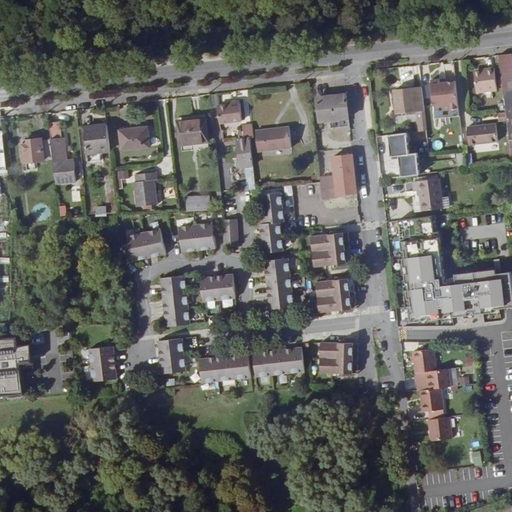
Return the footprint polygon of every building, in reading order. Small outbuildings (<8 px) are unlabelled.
[(511,54),(500,55),(511,160),(511,54)] [(477,93),(497,91),(495,68),(486,69),(487,71),(475,72),(477,93)] [(432,81),(435,106),(440,105),(444,108),(444,111),(459,109),(457,82),(441,84),(441,80),(432,81)] [(427,127),(426,110),(423,87),(394,90),(396,113),(420,110),(422,127),(427,127)] [(321,121),(350,118),(347,94),(318,97),(321,121)] [(218,105),(220,123),(242,120),(240,103),(232,104),(218,105)] [(180,137),(181,144),(208,141),(206,118),(178,121),(180,137)] [(60,122),(49,123),(51,137),(51,138),(51,139),(62,138),(62,137),(60,122)] [(467,127),(470,145),(498,141),(496,124),(467,127)] [(100,152),(110,151),(107,125),(85,127),(87,153),(100,152)] [(251,139),(254,138),(253,125),(244,126),(245,139),(251,139)] [(121,131),(123,150),(150,147),(148,127),(121,131)] [(256,131),(258,151),(292,147),(290,127),(256,131)] [(399,176),(417,174),(415,152),(406,153),(405,134),(383,135),(385,156),(397,155),(399,176)] [(23,141),(26,163),(45,161),(46,172),(55,171),(54,162),(54,160),(51,139),(51,138),(51,137),(23,141)] [(54,160),(54,162),(55,171),(57,184),(77,181),(76,175),(75,169),(74,160),(67,161),(64,138),(62,138),(51,139),(54,160)] [(254,165),(251,139),(245,139),(239,140),(239,144),(242,167),(245,166),(254,165)] [(338,195),(357,193),(353,154),(333,157),(336,176),(336,179),(332,179),(332,177),(321,178),(321,182),(323,198),(338,197),(338,195)] [(243,190),(257,188),(254,165),(245,166),(246,181),(242,182),(243,190)] [(116,188),(122,188),(122,178),(128,177),(128,170),(116,170),(116,188)] [(134,182),(137,207),(143,206),(159,204),(156,179),(158,179),(157,172),(136,175),(136,182),(134,182)] [(420,190),(423,211),(444,208),(440,178),(414,182),(416,191),(420,190)] [(0,213),(7,213),(9,213),(6,183),(0,183),(0,213)] [(72,190),(72,201),(80,200),(79,190),(72,190)] [(261,195),(263,209),(284,207),(282,193),(261,195)] [(188,198),(189,210),(210,209),(210,197),(188,198)] [(263,209),(265,224),(281,222),(285,221),(284,207),(263,209)] [(511,207),(491,210),(493,223),(500,222),(511,221),(511,220),(511,207)] [(445,215),(444,208),(423,211),(418,211),(419,219),(445,215)] [(237,219),(223,220),(225,247),(239,247),(237,219)] [(511,225),(511,221),(500,222),(502,241),(511,240),(511,225)] [(262,239),(283,236),(281,222),(265,224),(261,224),(262,239)] [(446,229),(449,248),(502,241),(500,222),(493,223),(446,229)] [(213,224),(197,226),(199,250),(216,248),(213,224)] [(180,228),(183,252),(199,250),(197,226),(180,228)] [(0,230),(0,239),(10,240),(10,230),(8,230),(0,230)] [(161,230),(145,233),(150,257),(166,254),(161,230)] [(129,237),(134,261),(150,257),(145,233),(129,237)] [(344,233),(312,237),(313,252),(346,248),(344,233)] [(264,253),(284,251),(283,236),(262,239),(264,253)] [(409,245),(411,269),(432,267),(429,242),(409,245)] [(346,248),(313,252),(315,267),(347,263),(346,248)] [(498,251),(498,270),(508,270),(507,250),(498,251)] [(266,277),(291,274),(289,258),(265,261),(266,277)] [(432,267),(411,269),(414,292),(425,291),(427,302),(436,301),(432,267)] [(233,274),(217,276),(220,300),(236,298),(233,274)] [(266,277),(268,293),(293,290),(291,274),(266,277)] [(163,294),(188,292),(186,276),(162,278),(163,294)] [(201,278),(204,302),(220,300),(217,276),(201,278)] [(349,278),(317,282),(318,297),(351,293),(349,278)] [(270,309),(294,307),(293,290),(268,293),(270,309)] [(425,291),(414,292),(415,303),(427,302),(425,291)] [(163,294),(165,310),(189,308),(188,292),(163,294)] [(351,293),(318,297),(320,312),(352,309),(351,293)] [(166,327),(190,324),(189,308),(165,310),(166,327)] [(0,395),(20,393),(16,364),(29,362),(26,344),(15,346),(13,336),(0,337),(0,395)] [(159,341),(160,357),(185,354),(183,338),(159,341)] [(354,343),(321,342),(321,358),(354,358),(354,343)] [(413,344),(414,353),(427,352),(426,344),(415,344),(413,344)] [(90,349),(92,365),(116,362),(114,346),(90,349)] [(302,347),(286,349),(289,373),(305,371),(302,347)] [(286,349),(270,351),(273,375),(289,373),(286,349)] [(427,352),(414,353),(417,375),(429,373),(437,372),(434,350),(427,352)] [(254,352),(257,377),(273,375),(270,351),(254,352)] [(249,353),(233,355),(235,379),(252,377),(249,353)] [(162,373),(186,371),(185,354),(160,357),(162,373)] [(233,355),(217,357),(219,381),(235,379),(233,355)] [(465,356),(466,366),(474,365),(473,355),(465,356)] [(200,359),(203,383),(219,381),(217,357),(200,359)] [(354,358),(321,358),(321,373),(353,373),(354,358)] [(93,381),(118,379),(116,362),(92,365),(93,381)] [(437,372),(429,373),(431,391),(442,390),(452,388),(450,371),(437,372)] [(431,391),(421,392),(424,414),(436,412),(444,411),(442,390),(431,391)] [(436,412),(424,414),(425,422),(429,422),(437,421),(436,412)] [(437,421),(429,422),(432,443),(453,440),(450,419),(437,421)] [(480,451),(472,451),(473,466),(481,465),(480,451)]
